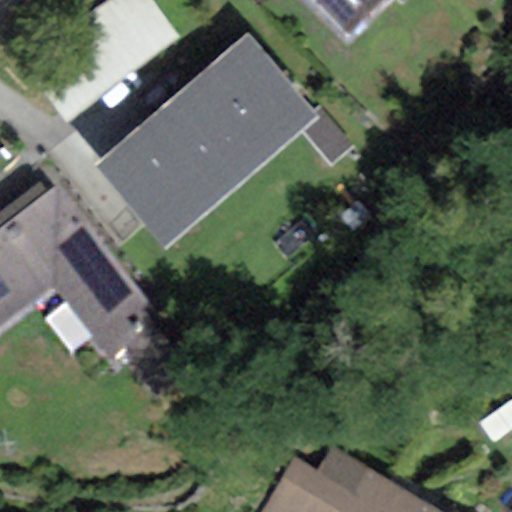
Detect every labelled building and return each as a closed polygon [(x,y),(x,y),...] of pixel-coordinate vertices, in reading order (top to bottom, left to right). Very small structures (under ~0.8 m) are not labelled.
[(178,29),(159,0),(104,0),(36,44),(71,98),(178,29)] [(389,0),(311,0),(350,39),(389,0)] [(314,107),(252,33),(101,160),(163,234),(314,107)] [(0,246),(0,340),(54,299),(109,368),(120,359),(148,393),(192,359),(65,196),(0,246)] [(443,511),(333,445),(316,473),(294,459),(266,506),(275,511),(443,511)]
